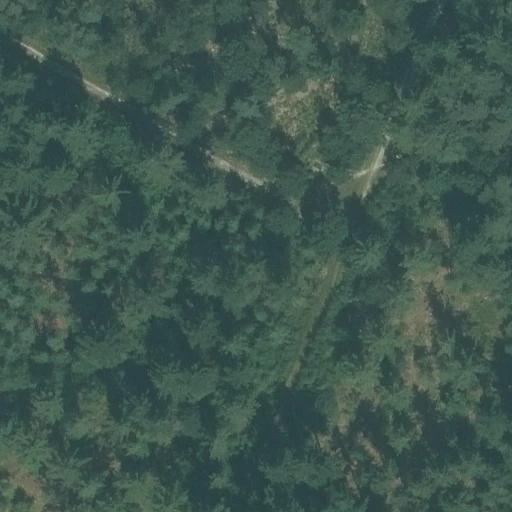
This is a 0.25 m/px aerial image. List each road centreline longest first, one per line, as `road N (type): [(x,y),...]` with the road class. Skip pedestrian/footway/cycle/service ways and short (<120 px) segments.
road 1 (track): [(0,36),(342,227),(439,0)]
road 2 (track): [(342,227),(233,511)]
